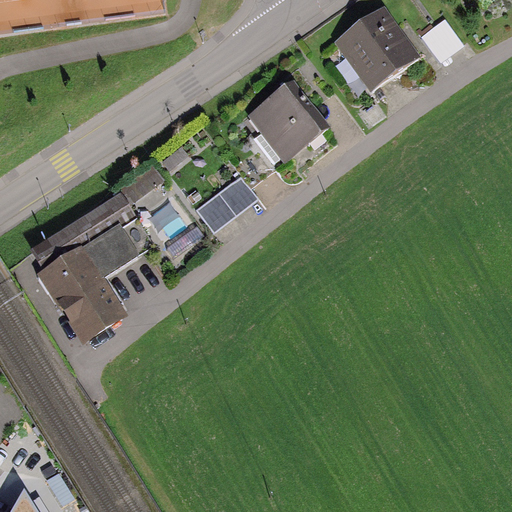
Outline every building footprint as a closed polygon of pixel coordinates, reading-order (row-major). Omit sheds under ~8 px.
[(337,47),(371,93),(421,57),(387,11),(337,47)] [(446,21),(423,37),(442,63),(464,46),(446,21)] [(295,82),(250,115),(284,161),(329,128),(295,82)] [(152,165),(120,188),(132,204),(164,181),(152,165)] [(242,176),(198,211),(216,233),(259,198),(242,176)] [(154,246),(118,193),(32,250),(45,270),(37,276),(82,343),(127,313),(104,279),(154,246)] [(0,511),(58,511),(60,507),(0,490),(0,511)]
